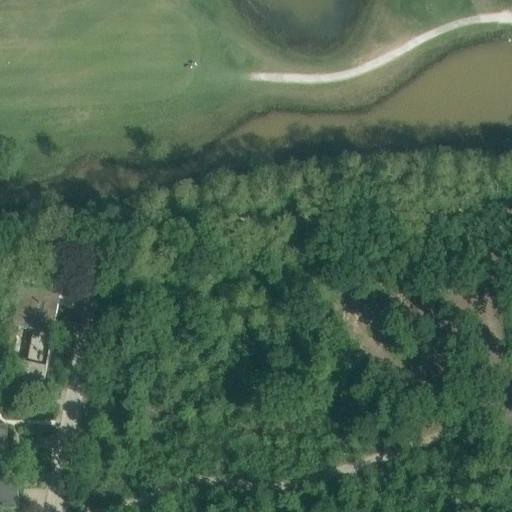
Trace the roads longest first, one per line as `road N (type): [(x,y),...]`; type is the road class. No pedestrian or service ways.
road 1 (track): [(0,260),(331,218),(511,212)]
road 2 (track): [(120,511),(174,492),(277,488),(357,468),(511,409)]
